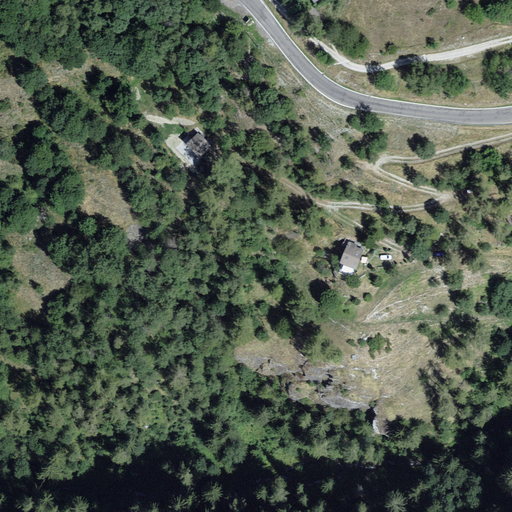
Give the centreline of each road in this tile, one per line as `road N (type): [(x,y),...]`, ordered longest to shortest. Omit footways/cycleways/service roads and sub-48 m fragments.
road 1 (track): [(511,134),(380,161),(388,176),(447,194),(400,208),(326,204),(266,171),(211,157)]
road 2 (tertiary): [(249,0),(334,91),(423,111),(511,114)]
road 3 (track): [(273,0),(358,68),(511,37)]
road 4 (track): [(447,256),(405,275),(350,327),(467,320)]
road 5 (track): [(326,204),(406,253),(511,255)]
